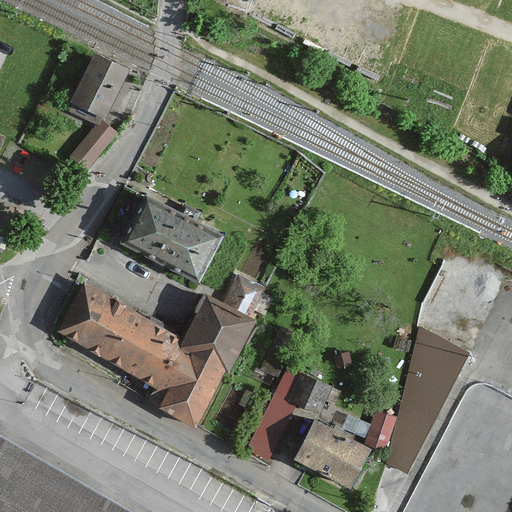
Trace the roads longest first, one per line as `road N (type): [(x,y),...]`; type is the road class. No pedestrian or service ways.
road 1 (unclassified): [(320,511),(45,358),(26,329),(35,275)]
road 2 (unclassified): [(172,32),(511,212)]
road 3 (unclassified): [(35,275),(137,133),(167,69),(172,32)]
